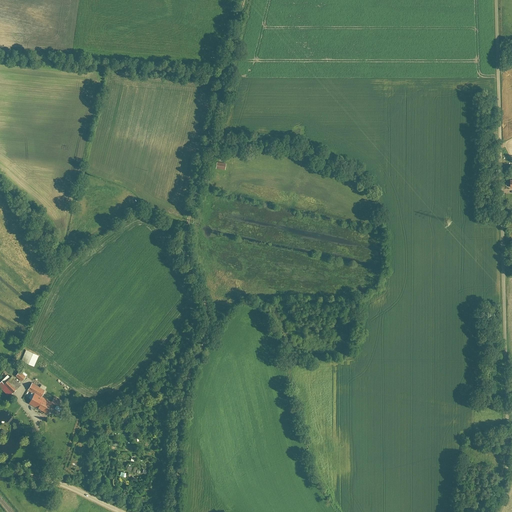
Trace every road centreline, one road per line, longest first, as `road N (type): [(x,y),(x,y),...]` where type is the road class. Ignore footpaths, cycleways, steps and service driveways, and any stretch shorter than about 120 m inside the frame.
road 1 (track): [(244,0),(191,209),(189,240),(209,316),(182,405),(188,511)]
road 2 (unclassified): [(492,511),(507,478),(508,422),(500,0)]
road 3 (unclassified): [(120,511),(57,482),(0,475)]
